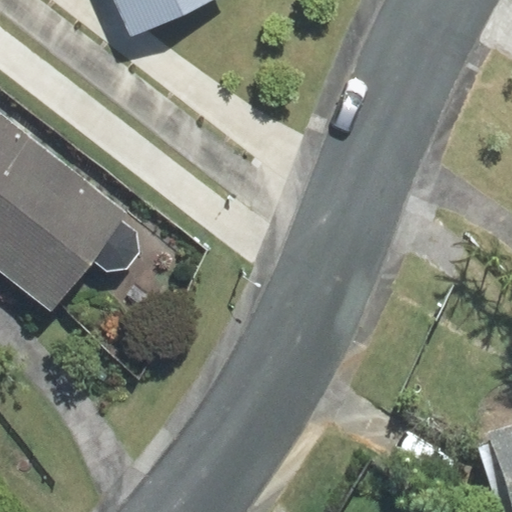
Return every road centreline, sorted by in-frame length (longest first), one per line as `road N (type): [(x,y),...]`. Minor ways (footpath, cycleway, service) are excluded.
road 1 (residential): [(437,0),(290,354),(186,511)]
road 2 (unknown): [(0,45),(273,253)]
